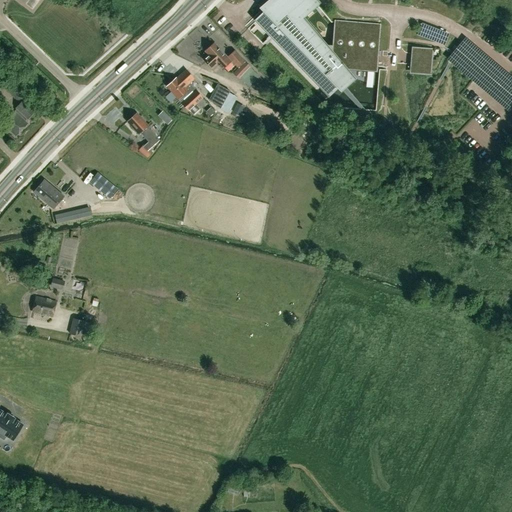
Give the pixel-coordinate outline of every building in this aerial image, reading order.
[(378,25),(334,22),(332,47),(326,46),(301,17),(318,3),(315,1),(314,0),(269,0),(260,7),(262,13),(257,19),(328,93),(340,82),(343,85),(352,78),(343,67),(374,69),(378,25)] [(222,69),(229,62),(214,45),(206,52),(208,54),(202,59),(210,68),(216,63),(222,69)] [(428,74),(430,50),(411,48),(409,72),(428,74)] [(251,67),(245,62),(235,51),(227,57),(236,66),(231,72),(239,80),(240,79),(249,87),(252,83),(255,86),(262,80),(259,77),(259,76),(250,68),(251,67)] [(178,99),(178,98),(181,103),(180,103),(188,111),(189,110),(193,115),(199,109),(195,104),(203,98),(189,82),(193,79),(186,71),(176,78),(166,86),(178,99)] [(26,93),(10,78),(2,86),(18,101),(26,93)] [(230,91),(217,84),(208,100),(221,107),(219,109),(228,114),(237,97),(229,93),(230,91)] [(15,108),(17,109),(3,124),(15,136),(27,123),(23,120),(26,117),(27,118),(34,111),(22,100),(15,108)] [(233,110),(240,114),(244,107),(237,103),(233,110)] [(211,107),(206,111),(210,116),(213,113),(214,111),(211,107)] [(172,120),(162,111),(158,116),(167,125),(172,120)] [(138,134),(140,133),(148,142),(144,146),(143,145),(138,150),(147,158),(152,152),(149,150),(160,140),(147,127),(148,126),(137,113),(127,122),(138,134)] [(291,135),(308,142),(311,135),(294,129),(291,135)] [(43,172),(33,181),(36,184),(46,175),(43,172)] [(97,173),(90,182),(110,198),(117,189),(97,173)] [(63,196),(44,180),(33,192),(53,209),(63,196)] [(57,222),(92,214),(90,208),(56,217),(57,222)] [(65,281),(53,279),(51,285),(64,288),(65,281)] [(33,312),(52,316),(55,302),(36,298),(33,312)] [(85,321),(73,318),(69,334),(81,337),(85,321)] [(0,437),(4,440),(6,436),(12,439),(13,440),(13,439),(22,425),(23,424),(22,424),(21,424),(13,419),(14,418),(7,414),(7,415),(0,410),(0,437)]
